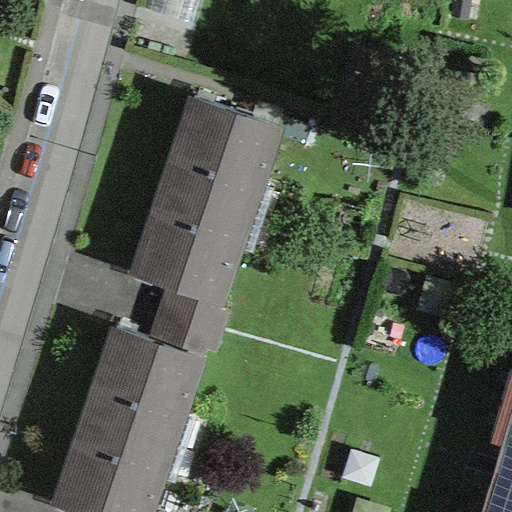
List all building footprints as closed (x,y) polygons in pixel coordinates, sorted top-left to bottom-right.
[(166,179),(248,207),(277,120),(195,92),(174,156),(166,179)] [(215,304),(248,207),(166,179),(147,235),(136,266),(172,278),(163,307),(220,326),(226,308),(215,304)] [(153,335),(117,323),(96,385),(88,410),(170,437),(203,340),(214,344),(220,326),(163,307),(153,335)] [(145,511),(170,437),(88,410),(69,466),(59,496),(95,509),(93,511),(145,511)] [(511,427),(498,473),(511,477),(511,427)] [(511,511),(511,477),(498,473),(486,511),(511,511)]
